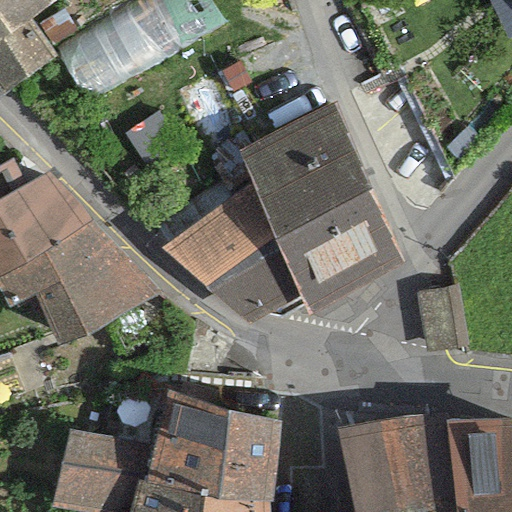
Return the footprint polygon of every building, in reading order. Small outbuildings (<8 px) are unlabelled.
[(0,0),(0,73),(11,89),(66,52),(40,14),(60,0),(0,0)] [(217,0),(145,0),(65,28),(85,85),(229,34),(217,0)] [(511,0),(473,0),(511,44),(511,0)] [(264,180),(169,239),(255,316),(308,287),(322,305),(414,255),(343,95),(248,146),(264,180)] [(14,157),(0,164),(0,287),(11,307),(36,295),(59,347),(162,294),(51,172),(27,183),(14,157)] [(424,284),(432,343),(472,337),(464,279),(424,284)] [(160,439),(75,423),(57,500),(106,511),(511,511),(511,407),(438,408),(345,421),(364,510),(347,511),(281,511),(291,413),(167,388),(160,439)]
